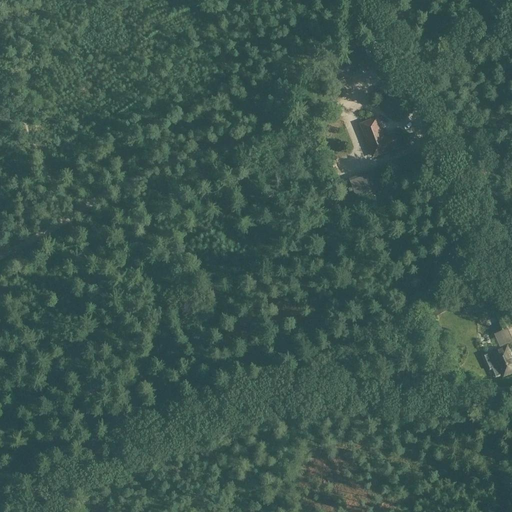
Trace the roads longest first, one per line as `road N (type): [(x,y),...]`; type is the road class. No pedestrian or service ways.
road 1 (track): [(0,254),(161,163),(333,111),(511,29)]
road 2 (track): [(511,388),(231,400),(78,469),(36,511)]
road 3 (track): [(511,313),(374,0)]
